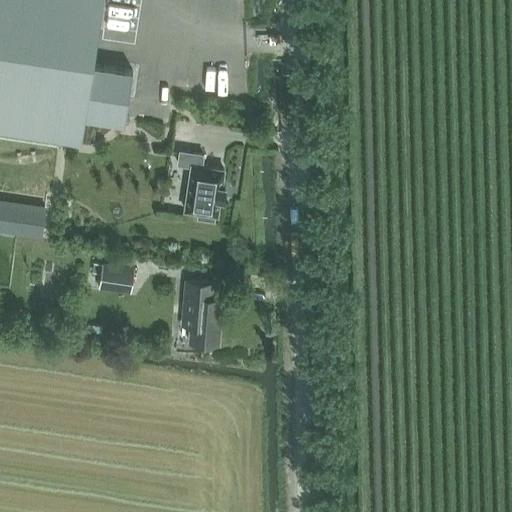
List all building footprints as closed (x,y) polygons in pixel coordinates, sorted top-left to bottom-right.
[(0,0),(0,126),(82,139),(85,115),(125,121),(133,70),(93,64),(102,0),(0,0)] [(202,166),(204,154),(180,150),(178,163),(191,165),(185,209),(198,212),(198,217),(214,220),(214,214),(217,214),(220,198),(223,198),(225,186),(222,185),(224,169),(202,166)] [(0,204),(0,229),(41,236),(45,211),(0,204)] [(99,286),(131,290),(135,267),(102,262),(99,286)] [(190,342),(220,344),(222,316),(218,316),(220,297),(215,296),(216,282),(186,279),(183,324),(191,324),(190,342)]
